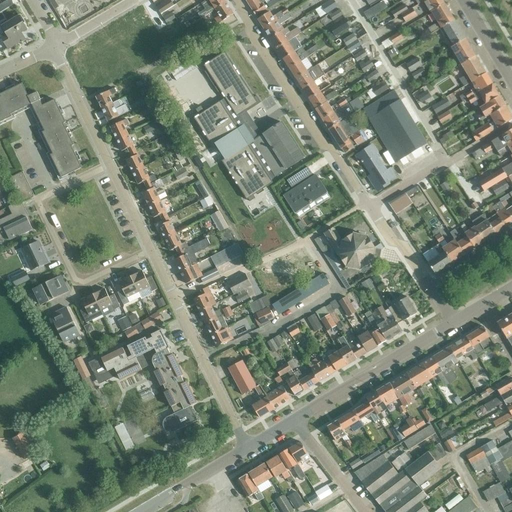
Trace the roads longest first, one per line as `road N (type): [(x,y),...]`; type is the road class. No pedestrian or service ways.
road 1 (residential): [(235,0),(250,34),(368,204)]
road 2 (residential): [(150,249),(88,280),(75,275),(42,209),(46,197),(110,165)]
road 3 (residential): [(175,299),(368,204)]
road 4 (tertiary): [(294,419),(453,322)]
road 5 (residential): [(246,448),(175,299)]
road 6 (residential): [(368,204),(511,123)]
road 7 (residential): [(110,165),(54,47)]
road 8 (tertiary): [(142,511),(246,448)]
